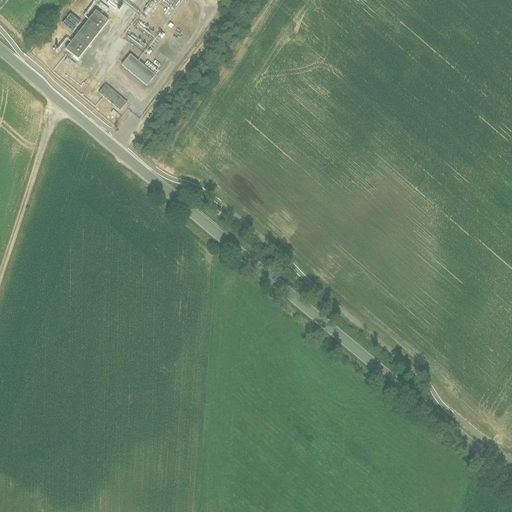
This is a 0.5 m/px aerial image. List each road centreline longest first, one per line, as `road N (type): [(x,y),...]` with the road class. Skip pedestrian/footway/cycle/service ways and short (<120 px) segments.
road 1 (tertiary): [(0,52),(511,477)]
road 2 (track): [(58,101),(0,280)]
road 3 (track): [(125,127),(238,0)]
